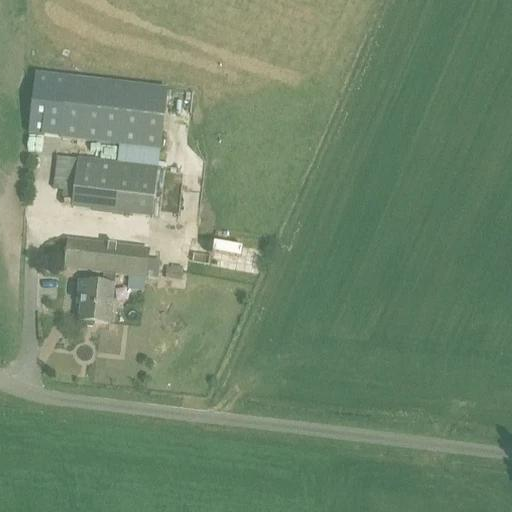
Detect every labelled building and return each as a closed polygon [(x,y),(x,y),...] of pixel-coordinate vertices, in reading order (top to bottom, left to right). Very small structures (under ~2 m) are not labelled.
[(161,152),(168,90),(36,74),(29,136),(161,152)] [(73,193),(77,161),(57,158),(53,191),(73,193)] [(158,171),(77,161),(73,193),(71,209),(152,219),(158,171)] [(64,271),(105,276),(115,277),(148,280),(151,250),(67,241),(64,271)] [(183,271),(167,269),(166,279),(181,282),(183,271)] [(115,277),(105,276),(104,286),(80,284),(79,295),(83,295),(80,322),(83,323),(84,328),(93,329),(95,324),(110,326),(114,285),(115,277)]
